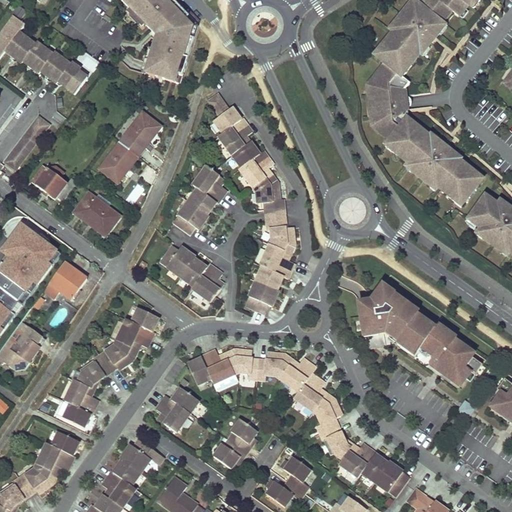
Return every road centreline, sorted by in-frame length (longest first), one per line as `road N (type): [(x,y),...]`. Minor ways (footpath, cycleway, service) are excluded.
road 1 (residential): [(505,511),(360,411),(322,331)]
road 2 (unknown): [(317,279),(294,184),(230,83)]
road 3 (secondary): [(372,225),(511,325)]
road 4 (secondary): [(259,49),(329,203)]
road 5 (residential): [(117,272),(190,120)]
road 6 (secondary): [(360,187),(288,35)]
road 7 (residential): [(24,408),(117,272)]
road 8 (residential): [(0,186),(117,272)]
road 9 (residential): [(126,414),(236,494)]
